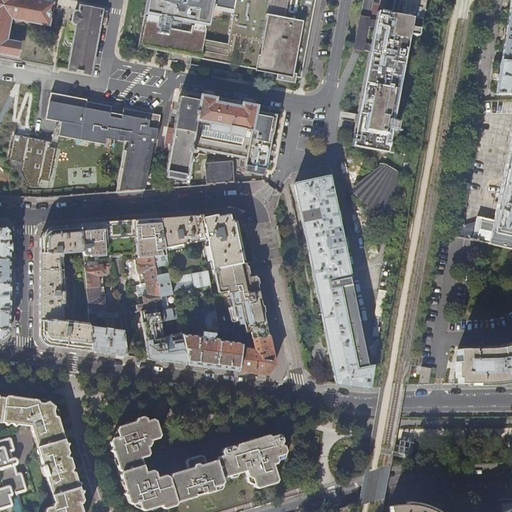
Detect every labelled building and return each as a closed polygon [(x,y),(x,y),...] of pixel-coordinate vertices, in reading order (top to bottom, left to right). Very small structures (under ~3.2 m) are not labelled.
[(0,0),(0,53),(15,57),(16,56),(18,45),(17,43),(5,41),(10,18),(48,24),(49,17),(52,3),(34,0),(0,0)] [(147,0),(138,47),(171,53),(185,55),(306,78),(320,0),(147,0)] [(393,0),(391,15),(412,18),(421,20),(424,0),(393,0)] [(77,61),(84,63),(90,59),(91,55),(93,55),(99,23),(105,24),(107,13),(101,12),(102,11),(80,7),(79,13),(76,12),(73,15),(72,22),(73,24),(77,25),(73,46),(72,48),(72,51),(74,52),(73,56),(77,61)] [(511,10),(509,10),(508,22),(501,60),(511,61),(511,10)] [(391,15),(377,12),(352,144),(387,150),(391,129),(397,130),(398,121),(392,120),(412,18),(391,15)] [(90,74),(93,55),(91,55),(90,59),(84,63),(77,61),(73,56),(74,52),(72,51),(69,68),(68,70),(90,74)] [(511,94),(511,61),(501,60),(499,76),(496,95),(509,95),(511,94)] [(156,142),(161,117),(125,110),(123,120),(111,118),(113,108),(88,103),(88,101),(52,94),(47,119),(62,121),(60,135),(106,144),(107,138),(124,141),(124,140),(130,141),(121,192),(146,190),(155,142),(156,142)] [(167,178),(183,181),(185,181),(186,176),(187,176),(192,149),(245,159),(244,166),(245,166),(244,172),(245,172),(261,176),(262,175),(263,175),(264,170),(265,170),(272,135),(276,115),(255,111),(256,107),(243,105),(242,109),(214,104),(215,100),(201,97),(201,101),(179,97),(175,116),(176,117),(166,172),(167,172),(166,178),(167,178)] [(444,233),(511,248),(511,134),(494,220),(476,216),(474,224),(463,226),(462,219),(480,115),(465,115),(444,233)] [(35,171),(43,138),(25,135),(13,133),(8,166),(35,171)] [(206,164),(208,186),(234,184),(232,162),(206,164)] [(380,165),(353,186),(357,190),(354,194),(369,206),(388,214),(389,209),(395,210),(401,177),(397,173),(385,166),(380,165)] [(323,180),(321,171),(298,175),(300,185),(294,186),(297,201),(293,202),(305,260),(309,259),(335,384),(373,390),(379,356),(365,359),(329,179),(323,180)] [(237,221),(234,221),(233,220),(231,220),(229,214),(217,217),(217,215),(202,218),(202,216),(188,219),(188,217),(182,218),(174,220),(174,218),(167,220),(160,221),(167,256),(168,264),(171,279),(207,272),(242,264),(242,262),(244,262),(237,221)] [(84,225),(80,226),(83,253),(83,263),(101,262),(111,261),(111,256),(132,254),(132,260),(152,258),(167,256),(160,221),(159,219),(153,220),(90,225),(84,225)] [(0,226),(0,259),(10,260),(10,245),(10,232),(5,227),(0,226)] [(62,255),(83,253),(80,226),(74,226),(69,226),(62,227),(50,228),(40,239),(39,289),(39,336),(47,346),(65,348),(91,352),(89,326),(89,324),(64,321),(64,285),(69,285),(69,280),(64,280),(62,255)] [(365,243),(369,259),(377,255),(374,241),(365,243)] [(167,256),(152,258),(153,263),(157,283),(161,306),(165,306),(163,297),(171,295),(167,274),(158,276),(157,273),(161,272),(159,265),(165,263),(165,264),(168,264),(167,256)] [(10,260),(0,259),(0,284),(9,284),(10,270),(10,260)] [(101,268),(101,262),(83,263),(86,289),(103,287),(102,275),(103,275),(103,272),(103,268),(101,268)] [(146,285),(157,283),(153,263),(136,266),(137,273),(138,275),(143,274),(146,285)] [(258,288),(256,277),(250,278),(247,263),(242,264),(213,271),(214,275),(219,274),(222,289),(227,288),(234,319),(238,318),(240,326),(244,326),(246,335),(251,334),(252,340),(254,339),(268,336),(267,329),(258,288)] [(210,285),(207,272),(171,279),(174,292),(210,285)] [(157,283),(146,285),(147,291),(148,296),(142,297),(143,304),(136,306),(137,312),(141,311),(157,308),(162,307),(161,306),(157,283)] [(9,284),(0,284),(0,312),(9,313),(9,296),(9,284)] [(104,296),(103,287),(86,289),(87,309),(105,307),(104,296)] [(169,362),(164,338),(161,327),(158,327),(158,323),(161,322),(164,321),(163,312),(158,313),(157,308),(141,311),(148,359),(152,360),(169,362)] [(163,312),(164,321),(164,322),(176,320),(174,309),(162,311),(163,312)] [(208,367),(238,371),(241,344),(240,344),(220,341),(220,340),(217,339),(218,332),(219,335),(231,332),(227,328),(218,329),(214,309),(211,310),(209,312),(208,313),(207,315),(206,318),(206,320),(206,324),(208,327),(215,328),(214,334),(204,333),(203,338),(199,337),(200,329),(180,327),(187,364),(208,367)] [(0,339),(9,331),(9,313),(0,312),(0,339)] [(89,326),(91,352),(106,354),(126,356),(122,330),(89,326)] [(187,364),(182,335),(164,338),(169,362),(178,363),(187,364)] [(274,365),(268,336),(254,339),(254,340),(252,341),(254,351),(243,349),(244,343),(239,343),(240,344),(241,344),(238,371),(252,373),(265,375),(274,365)] [(511,344),(491,349),(458,349),(458,384),(466,384),(494,384),(511,381),(511,380),(511,344)] [(422,366),(418,385),(424,385),(428,385),(432,368),(422,366)] [(0,418),(2,419),(1,423),(5,423),(7,426),(10,424),(13,424),(15,427),(18,425),(30,426),(37,448),(40,447),(43,455),(39,457),(42,465),(41,468),(43,476),(46,477),(48,484),(51,483),(54,493),(51,494),(53,501),(51,506),(45,507),(43,511),(79,511),(81,508),(80,504),(82,503),(84,500),(82,494),(84,491),(80,489),(79,486),(81,483),(78,482),(77,479),(72,476),(70,477),(68,472),(74,470),(72,463),(71,458),(68,456),(69,453),(67,446),(69,443),(65,441),(58,417),(54,415),(54,413),(53,411),(54,406),(48,401),(43,403),(40,402),(37,399),(24,398),(20,401),(16,397),(8,396),(5,398),(0,397),(0,418)] [(120,461),(119,462),(117,465),(119,470),(122,471),(120,475),(122,480),(126,482),(124,487),(125,491),(123,493),(127,496),(129,503),(133,505),(139,503),(141,509),(144,511),(149,509),(152,505),(156,507),(161,506),(161,507),(164,509),(175,506),(177,502),(176,499),(186,496),(187,500),(196,497),(197,495),(205,493),(207,494),(211,492),(212,492),(213,492),(216,491),(215,487),(223,485),(224,482),(223,478),(232,476),(231,474),(238,472),(238,473),(246,471),(248,476),(253,479),(254,486),(258,488),(276,483),(277,480),(273,465),(276,464),(278,460),(277,457),(284,455),(286,451),(282,440),(281,436),(277,434),(274,435),(271,436),(268,435),(255,439),(252,443),(248,441),(237,444),(236,447),(233,445),(229,446),(224,448),(222,451),(223,455),(219,456),(218,460),(206,463),(204,457),(201,455),(187,459),(186,462),(188,468),(184,469),(182,472),(180,473),(177,471),(171,473),(169,476),(165,474),(157,476),(155,471),(152,469),(145,471),(141,458),(148,456),(150,453),(148,447),(150,447),(151,443),(151,441),(159,439),(160,435),(157,424),(156,421),(153,419),(147,421),(146,418),(143,416),(139,417),(137,418),(135,421),(131,422),(128,427),(124,424),(122,425),(119,426),(117,430),(119,436),(111,439),(110,441),(112,448),(110,451),(113,453),(115,458),(120,461)] [(23,511),(19,494),(22,493),(25,492),(26,491),(27,490),(27,489),(22,473),(21,472),(20,472),(17,473),(15,466),(18,464),(18,463),(19,461),(19,459),(17,458),(16,456),(12,456),(11,452),(14,451),(15,450),(15,448),(12,438),(11,437),(9,437),(0,439),(0,511),(23,511)] [(511,511),(511,501),(499,501),(500,508),(502,511),(432,511),(425,508),(415,506),(399,505),(389,507),(390,511),(511,511)]
